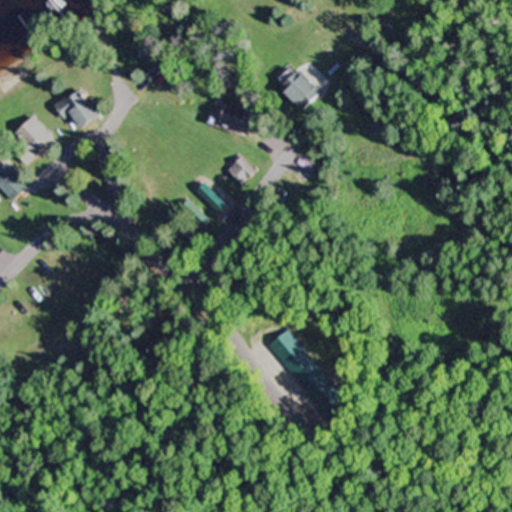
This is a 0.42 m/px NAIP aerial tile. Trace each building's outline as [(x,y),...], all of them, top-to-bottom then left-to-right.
[(172,60),(155,83),(150,79),(147,77),(145,75),(144,74),(143,74),(143,73),(150,65),(141,59),(152,45),(163,53),(164,54),(166,56),(169,58),(172,60)] [(326,90),(307,109),(286,87),(305,69),(326,90)] [(87,88),(93,97),(95,96),(102,107),(100,109),(104,114),(86,127),(82,121),(76,112),(69,117),(59,104),(66,99),(76,92),(78,94),(87,88)] [(258,126),(256,133),(225,121),(233,101),(261,112),(256,125),(258,126)] [(56,142),(33,119),(6,146),(29,168),(56,142)] [(248,187),(248,188),(248,187),(247,187),(229,171),(245,153),(264,169),(248,187)] [(25,184),(9,197),(0,186),(0,171),(9,164),(15,173),(17,174),(19,178),(25,184)] [(229,206),(222,215),(205,200),(204,200),(211,191),(220,198),(229,206)] [(214,223),(206,231),(188,214),(195,206),(214,223)] [(198,239),(191,247),(173,231),(171,229),(177,221),(196,238),(198,239)] [(182,254),(174,263),(156,247),(165,238),(182,254)] [(152,289),(135,307),(130,302),(122,310),(112,300),(136,274),(152,289)] [(173,353),(163,365),(158,361),(167,348),(173,353)] [(77,387),(74,390),(67,382),(60,372),(70,364),(73,361),(88,379),(77,387)] [(60,388),(58,390),(52,383),(49,380),(54,375),(56,373),(66,383),(64,385),(60,388)] [(87,404),(85,405),(84,403),(83,403),(83,402),(81,401),(80,399),(81,399),(87,393),(89,395),(90,397),(92,399),(89,402),(87,404)]
